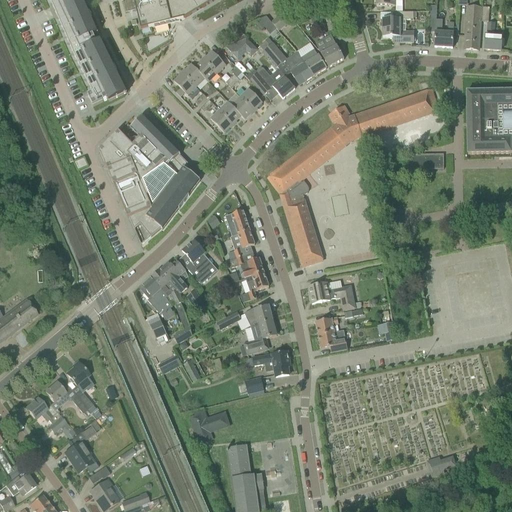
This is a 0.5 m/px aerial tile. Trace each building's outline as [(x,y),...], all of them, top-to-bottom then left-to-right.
[(49,0),(55,12),(55,13),(56,15),(57,18),(73,54),(93,94),(88,96),(89,99),(93,107),(108,100),(109,102),(123,95),(120,89),(123,88),(124,88),(116,73),(115,73),(113,75),(110,70),(114,68),(110,60),(109,60),(109,61),(106,62),(104,57),(107,55),(103,47),(102,47),(103,48),(100,49),(97,43),(100,42),(100,43),(101,42),(100,41),(96,43),(93,36),(97,34),(97,32),(96,33),(93,35),(91,29),(94,28),(95,28),(91,19),(87,21),(85,16),(88,15),(89,15),(84,3),(82,0),(49,0)] [(133,0),(141,30),(184,20),(185,19),(216,0),(133,0)] [(395,12),(402,12),(402,0),(375,0),(376,7),(386,7),(395,7),(395,12)] [(467,7),(465,40),(464,50),(478,51),(481,8),(467,7)] [(278,32),(293,20),(286,11),(271,23),(278,32)] [(337,30),(332,13),(324,15),(324,13),(311,14),(312,25),(326,21),(329,32),(337,30)] [(399,44),(413,43),(413,33),(400,33),(399,21),(413,21),(413,13),(392,13),(392,20),(382,20),(382,21),(381,21),(381,28),(382,28),(382,38),(392,38),(392,44),(393,44),(393,42),(399,42),(399,44)] [(265,35),(273,30),(265,18),(258,22),(265,35)] [(435,38),(434,48),(452,49),(453,39),(454,24),(448,23),(448,33),(442,33),(442,21),(436,20),(435,38)] [(486,33),(485,41),(484,51),(500,52),(502,37),(493,36),(494,24),(488,24),(487,33),(486,33)] [(238,61),(253,47),(246,39),(225,48),(231,53),(231,54),(238,61)] [(344,60),(334,42),(328,45),(318,50),(323,60),(328,68),(344,60)] [(272,44),(264,52),(273,63),(277,68),(286,60),(274,45),(272,44)] [(305,65),(313,78),(326,69),(321,61),(314,50),(305,56),(309,62),(305,65)] [(203,61),(217,75),(226,66),(212,52),(203,61)] [(299,86),(313,78),(305,65),(301,59),(294,64),(292,62),(286,66),(294,78),(299,86)] [(217,75),(203,61),(195,69),(194,69),(205,80),(208,83),(216,76),(217,75)] [(196,88),(205,80),(194,69),(191,66),(182,74),(196,88)] [(231,89),(239,80),(237,78),(241,74),(236,69),(232,73),(234,76),(226,84),(231,89)] [(282,100),(295,90),(278,71),(270,78),(263,70),(250,81),(264,97),(271,90),(270,90),(272,88),(282,100)] [(187,97),(194,90),(196,88),(182,74),(174,83),(187,97)] [(262,104),(255,97),(248,89),(239,98),(253,112),(262,104)] [(511,91),(466,92),(467,155),(489,155),(511,154),(511,139),(511,91)] [(322,262),(303,200),(302,197),(305,196),(306,195),(307,194),(308,194),(308,192),(309,191),(309,190),(308,189),(304,182),(302,184),(299,181),(343,147),(350,142),(354,139),(362,137),(429,114),(429,113),(437,111),(431,92),(423,95),(423,94),(356,117),(356,118),(348,120),(347,117),(348,116),(344,108),(339,111),(334,114),(329,116),(334,124),(335,123),(337,127),(331,131),(275,174),(268,180),(280,195),(281,198),(283,206),(302,268),(322,262)] [(198,107),(205,100),(206,98),(203,95),(195,104),(198,107)] [(245,121),(253,112),(239,98),(230,106),(245,121)] [(203,112),(210,105),(212,104),(209,101),(200,109),(203,112)] [(219,111),(233,125),(241,117),(244,121),(245,121),(230,106),(227,103),(219,111)] [(224,134),(233,125),(219,111),(210,120),(224,134)] [(200,182),(184,170),(187,165),(179,156),(180,155),(172,148),(172,147),(170,145),(142,117),(130,129),(140,139),(132,147),(118,132),(99,151),(106,168),(107,168),(108,171),(107,171),(128,219),(129,219),(134,230),(140,225),(151,238),(161,229),(162,230),(179,209),(179,210),(189,197),(188,196),(200,182)] [(407,156),(408,171),(444,170),(443,155),(421,156),(407,156)] [(74,163),(78,171),(88,167),(84,159),(74,163)] [(214,217),(207,222),(212,229),(214,228),(213,226),(215,221),(216,220),(214,217)] [(250,232),(245,218),(233,222),(227,224),(232,238),(238,236),(250,232)] [(254,246),(250,232),(238,236),(243,250),(254,246)] [(182,252),(188,260),(194,266),(188,272),(201,286),(215,274),(205,262),(202,264),(199,260),(205,254),(194,241),(182,252)] [(228,255),(230,262),(243,258),(240,250),(228,255)] [(264,274),(259,259),(245,264),(243,258),(230,262),(227,263),(229,270),(240,266),(245,280),(246,280),(252,278),(264,274)] [(184,281),(181,277),(186,273),(177,261),(171,266),(169,263),(160,271),(176,289),(181,294),(187,289),(182,283),(184,281)] [(176,289),(160,271),(157,274),(155,273),(151,276),(152,278),(151,279),(167,296),(166,298),(169,303),(173,301),(176,306),(175,306),(178,314),(183,312),(181,304),(183,303),(176,289)] [(269,288),(264,274),(252,278),(246,280),(250,293),(241,297),(243,304),(256,299),(254,293),(269,288)] [(166,298),(167,296),(151,279),(142,287),(147,292),(145,294),(150,300),(161,316),(173,309),(169,303),(166,298)] [(355,310),(350,288),(342,289),(340,282),(308,288),(312,305),(330,301),(340,299),(343,312),(355,310)] [(197,314),(205,308),(195,293),(187,298),(197,314)] [(26,302),(3,319),(0,315),(0,344),(38,316),(26,302)] [(251,328),(272,322),(268,308),(269,308),(268,307),(259,310),(255,311),(255,309),(253,310),(244,315),(251,328)] [(235,314),(217,324),(221,332),(227,328),(239,322),(235,314)] [(325,321),(316,323),(318,337),(333,334),(332,326),(338,325),(337,319),(325,321)] [(149,326),(155,340),(166,336),(160,321),(149,326)] [(184,331),(173,337),(178,346),(192,337),(187,322),(182,324),(184,331)] [(274,322),(272,322),(251,328),(255,342),(244,345),(245,349),(240,350),(242,358),(258,353),(257,346),(264,345),(263,341),(276,337),(276,336),(274,329),(276,329),(274,322)] [(395,338),(392,324),(383,326),(386,342),(387,343),(396,341),(395,338)] [(333,334),(318,337),(321,350),(330,349),(331,354),(347,350),(343,332),(333,334)] [(287,353),(253,359),(245,361),(246,369),(265,366),(266,372),(274,371),(276,378),(289,376),(287,368),(289,367),(287,353)] [(163,376),(182,367),(177,356),(158,366),(160,370),(157,372),(160,377),(163,376)] [(201,379),(193,365),(191,361),(183,365),(190,377),(192,381),(193,383),(201,379)] [(87,390),(92,386),(86,379),(89,377),(80,366),(74,371),(73,370),(66,376),(82,394),(87,390)] [(245,383),(248,395),(263,391),(260,379),(245,383)] [(69,399),(63,392),(56,384),(45,394),(53,404),(50,407),(55,412),(59,409),(58,408),(69,399)] [(505,404),(511,401),(511,387),(501,391),(505,404)] [(88,412),(93,407),(83,394),(78,399),(88,412)] [(88,412),(78,399),(72,403),(83,415),(88,412)] [(56,423),(61,419),(55,412),(50,407),(46,410),(37,400),(26,410),(35,421),(41,415),(47,422),(53,417),(55,419),(53,420),(56,423)] [(198,445),(202,444),(206,443),(212,441),(210,434),(230,427),(225,413),(207,420),(204,411),(194,415),(195,417),(189,419),(198,445)] [(61,419),(56,423),(49,429),(53,434),(65,424),(61,419)] [(96,435),(91,428),(82,434),(87,440),(96,435)] [(71,450),(65,455),(78,475),(86,469),(89,475),(98,469),(88,455),(89,455),(81,444),(73,449),(71,450)] [(266,511),(261,476),(260,476),(254,477),(250,477),(246,448),(246,447),(226,450),(230,480),(231,480),(235,511),(266,511)] [(132,450),(121,458),(123,462),(135,454),(132,450)] [(17,477),(27,469),(22,463),(7,476),(12,482),(17,477)] [(105,468),(97,473),(102,480),(110,476),(105,468)] [(20,481),(17,477),(11,483),(5,487),(13,497),(23,490),(26,494),(35,488),(27,476),(20,481)] [(104,511),(118,503),(112,495),(109,490),(111,489),(107,482),(90,493),(102,511),(104,511)] [(123,511),(127,511),(130,511),(147,505),(149,504),(145,494),(139,497),(140,497),(121,505),(123,511)] [(32,511),(43,511),(50,507),(42,497),(29,507),(32,511)] [(7,511),(15,508),(9,498),(0,502),(0,506),(2,510),(3,511),(7,511)]
